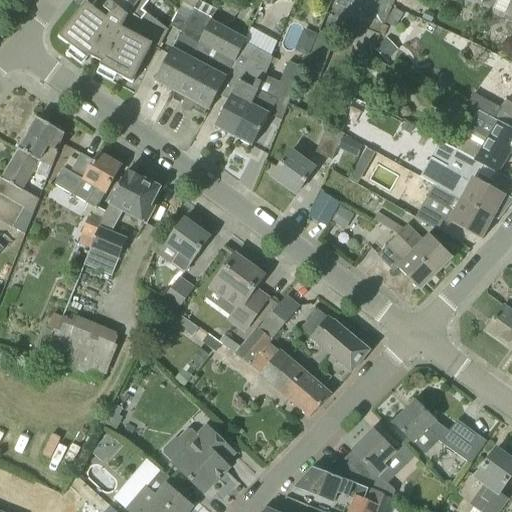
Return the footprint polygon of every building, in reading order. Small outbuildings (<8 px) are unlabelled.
[(86,4),(73,21),(59,38),(88,60),(90,57),(102,64),(100,67),(132,84),(152,47),(158,51),(169,32),(142,11),(140,15),(134,10),(120,0),(107,0),(108,0),(107,0),(97,0),(92,8),(86,4)] [(120,0),(134,10),(140,15),(142,11),(150,0),(120,0)] [(155,83),(173,92),(213,20),(192,9),(190,12),(182,8),(171,28),(181,33),(155,83)] [(173,92),(191,102),(210,112),(217,97),(245,45),(246,43),(212,24),(214,20),(213,20),(173,92)] [(305,71),(321,77),(336,40),(320,34),(305,71)] [(258,93),(263,80),(272,59),(245,45),(217,97),(228,103),(215,128),(234,138),(258,93)] [(301,74),(286,68),(275,96),(289,104),(301,74)] [(258,93),(234,138),(252,148),(277,102),(258,93)] [(500,112),(511,119),(511,104),(507,101),(500,112)] [(466,157),(496,173),(510,151),(511,152),(511,130),(477,113),(455,152),(466,157)] [(15,189),(8,201),(33,215),(39,200),(22,192),(33,173),(48,179),(65,135),(37,119),(2,181),(15,189)] [(332,161),(344,136),(328,127),(315,154),(332,161)] [(420,178),(435,186),(494,219),(499,221),(511,204),(511,200),(488,187),(496,173),(466,157),(455,152),(440,144),(420,178)] [(272,178),(296,196),(315,170),(291,152),(272,178)] [(54,186),(75,197),(97,210),(121,168),(99,155),(95,163),(81,155),(70,174),(64,170),(54,186)] [(85,266),(112,278),(127,241),(111,235),(123,213),(146,225),(155,209),(151,207),(161,189),(128,172),(106,215),(103,221),(95,241),(85,266)] [(494,219),(435,186),(417,219),(437,231),(443,220),(482,241),(494,219)] [(33,215),(8,201),(0,195),(0,221),(13,229),(25,235),(33,215)] [(314,218),(326,226),(338,206),(326,199),(314,218)] [(344,227),(354,213),(342,204),(332,218),(344,227)] [(377,212),(373,221),(398,236),(437,275),(453,259),(430,236),(423,242),(407,226),(404,229),(377,212)] [(82,236),(95,241),(103,221),(90,216),(82,236)] [(184,274),(210,238),(185,220),(166,245),(180,255),(172,266),(184,274)] [(437,275),(398,236),(378,256),(394,272),(398,269),(421,291),(437,275)] [(236,257),(213,289),(239,308),(230,321),(245,332),(265,304),(251,294),(264,277),(236,257)] [(180,278),(162,303),(177,314),(195,289),(180,278)] [(286,298),(274,313),(259,330),(272,341),(299,309),(286,298)] [(511,299),(511,298),(495,320),(486,333),(511,351),(511,348),(511,299)] [(118,341),(63,318),(46,359),(101,382),(108,366),(118,341)] [(328,318),(310,340),(352,374),(370,352),(328,318)] [(272,341),(259,330),(237,357),(250,367),(270,344),(273,341),(272,341)] [(331,397),(270,344),(250,367),(250,368),(310,419),(331,397)] [(425,433),(470,466),(487,443),(469,430),(461,441),(435,423),(416,403),(394,424),(414,444),(425,433)] [(207,428),(173,463),(172,463),(204,495),(229,469),(225,465),(234,455),(207,428)] [(356,485),(366,489),(385,496),(394,499),(396,494),(380,477),(388,469),(384,465),(395,454),(374,432),(353,452),(359,458),(350,467),(359,476),(356,485)] [(511,460),(497,450),(495,452),(476,479),(489,489),(474,509),(478,511),(501,511),(509,502),(499,495),(511,476),(511,460)] [(357,501),(351,511),(375,511),(382,498),(367,494),(369,490),(314,470),(314,469),(306,478),(302,479),(299,483),(298,486),(295,489),(333,504),(337,494),(357,501)] [(189,511),(192,509),(169,489),(166,487),(156,498),(146,490),(126,511),(189,511)]
